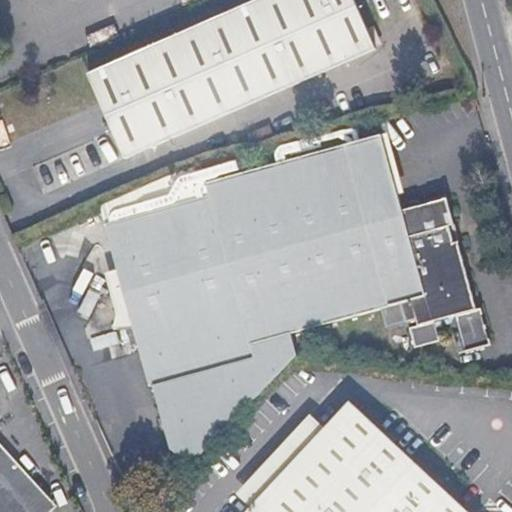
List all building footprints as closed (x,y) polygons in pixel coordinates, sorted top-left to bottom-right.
[(375,49),(368,31),(353,0),(258,0),(89,74),(101,102),(126,159),(375,49)] [(382,135),(398,195),(404,193),(387,133),(382,135)] [(412,299),(417,318),(419,326),(476,309),(458,243),(454,244),(449,226),(453,225),(445,198),(403,210),(398,195),(382,135),(208,183),(211,198),(106,227),(150,385),(153,384),(168,437),(199,428),(259,368),(252,344),(382,307),(401,302),(412,299)] [(406,321),(417,318),(412,299),(401,302),(406,321)] [(467,511),(350,402),(325,429),(311,415),(238,493),(252,507),(247,511),(467,511)] [(36,511),(15,488),(30,475),(0,442),(0,511),(36,511)] [(15,488),(36,511),(51,511),(57,506),(30,475),(15,488)]
